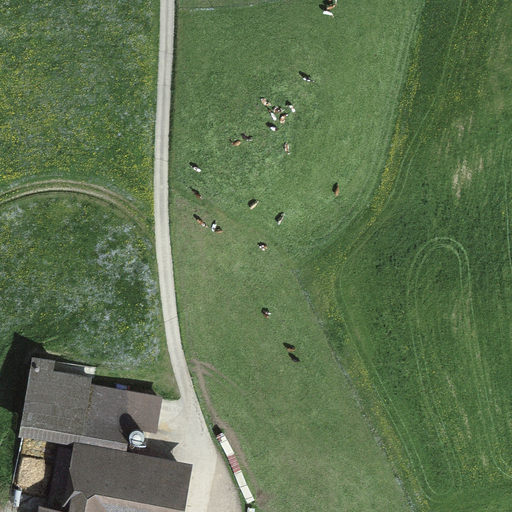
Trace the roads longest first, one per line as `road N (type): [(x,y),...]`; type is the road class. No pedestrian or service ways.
road 1 (track): [(211,511),(171,346),(160,241),(166,0)]
road 2 (track): [(0,200),(82,185),(111,196),(160,241)]
